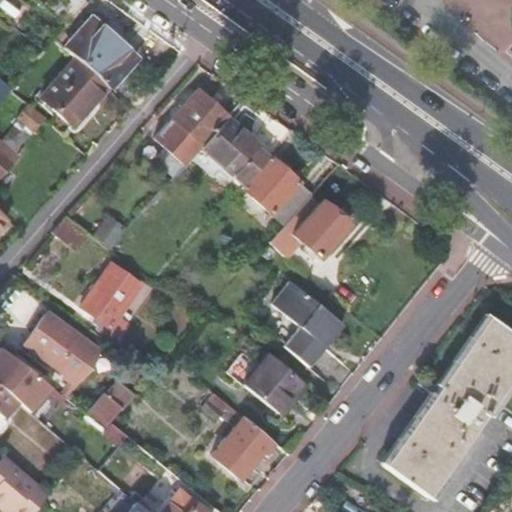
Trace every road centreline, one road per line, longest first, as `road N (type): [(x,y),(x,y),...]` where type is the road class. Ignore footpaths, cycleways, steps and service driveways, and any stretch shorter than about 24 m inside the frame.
road 1 (residential): [(212,37),(489,247)]
road 2 (residential): [(271,511),(489,247)]
road 3 (residential): [(0,263),(212,37)]
road 4 (tertiary): [(511,161),(279,0)]
road 5 (unclassified): [(386,104),(511,240)]
road 6 (tertiary): [(240,0),(386,104)]
road 7 (tertiary): [(386,104),(511,197)]
road 8 (residential): [(511,83),(405,1)]
